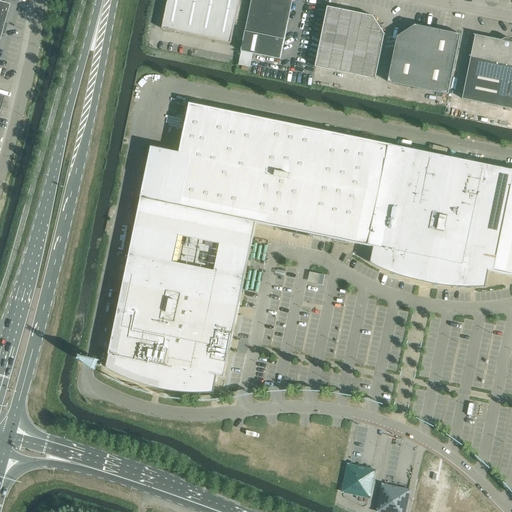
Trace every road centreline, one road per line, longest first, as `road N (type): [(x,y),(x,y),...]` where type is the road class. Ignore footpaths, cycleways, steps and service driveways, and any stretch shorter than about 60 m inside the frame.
road 1 (unclassified): [(511,511),(452,456),(371,416),(324,407),(175,415),(107,394),(90,373),(151,91),(164,87),(511,160)]
road 2 (primary): [(7,439),(114,0)]
road 3 (primary): [(98,0),(0,364)]
road 4 (secondary): [(239,511),(151,478),(7,439)]
road 5 (unclassified): [(0,178),(43,0)]
